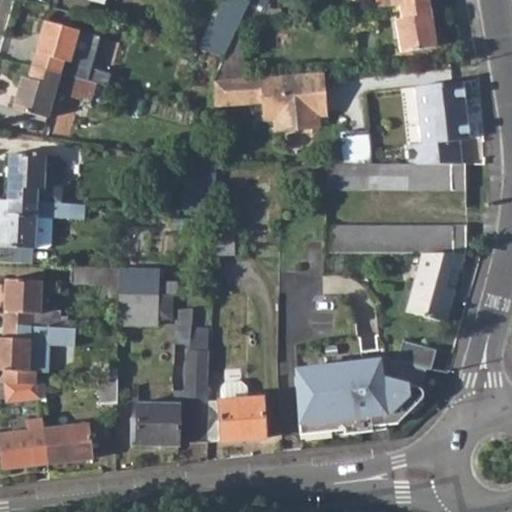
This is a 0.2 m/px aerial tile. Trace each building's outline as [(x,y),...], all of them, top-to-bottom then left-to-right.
[(195,53),(222,61),(234,36),(240,24),(248,7),(225,0),(222,0),(212,24),(209,23),(195,53)] [(250,0),(248,7),(240,24),(263,21),(272,0),(250,0)] [(427,0),(399,4),(401,15),(394,16),(399,53),(434,48),(427,0)] [(34,67),(62,76),(66,62),(72,64),(81,34),(46,24),(34,67)] [(245,36),(234,36),(222,61),(213,81),(213,85),(243,83),(245,36)] [(49,122),(57,95),(62,76),(34,67),(30,80),(23,79),(14,112),(49,122)] [(279,133),(321,128),(319,117),(322,117),(320,99),(315,99),(315,90),(324,89),(322,75),(243,83),(213,85),(215,108),(263,103),(266,121),(277,120),(279,133)] [(92,85),(62,76),(57,95),(87,104),(92,85)] [(414,88),(422,145),(407,146),(410,163),(462,163),(459,142),(468,140),(460,82),(414,88)] [(328,117),(324,89),(315,90),(315,99),(320,99),(322,117),(328,117)] [(375,163),(370,131),(340,135),(345,163),(375,163)] [(340,146),(325,148),(327,163),(342,160),(340,146)] [(16,204),(43,206),(60,206),(69,207),(71,165),(66,160),(19,157),(16,204)] [(332,163),(330,189),(470,189),(470,163),(462,163),(410,163),(375,163),(345,163),(332,163)] [(194,168),(194,192),(193,196),(192,214),(218,216),(219,169),(194,168)] [(6,248),(40,250),(40,248),(51,249),(58,245),(59,216),(60,206),(43,206),(16,204),(15,218),(8,218),(6,248)] [(59,216),(73,217),(74,207),(69,207),(60,206),(59,216)] [(92,208),(84,208),(74,207),(73,217),(83,218),(91,218),(92,208)] [(328,229),(327,254),(423,255),(464,255),(467,255),(468,229),(440,229),(328,229)] [(464,255),(423,255),(406,314),(446,325),(464,255)] [(122,269),(92,268),(69,267),(69,282),(101,283),(100,297),(121,297),(121,295),(122,283),(122,269)] [(121,295),(160,296),(161,270),(122,269),(122,283),(121,295)] [(36,329),(53,330),(53,317),(43,316),(44,282),(10,280),(8,329),(36,329)] [(121,326),(160,327),(160,319),(174,320),(174,296),(160,296),(121,295),(121,297),(121,326)] [(176,442),(208,442),(210,404),(210,387),(205,386),(209,329),(192,328),(193,307),(179,306),(176,342),(191,343),(187,394),(177,393),(177,406),(133,407),(133,417),(128,418),(128,446),(176,445),(176,442)] [(50,375),(51,349),(76,349),(77,331),(53,330),(36,329),(8,329),(8,341),(0,340),(0,385),(18,386),(37,387),(38,375),(50,375)] [(437,348),(403,340),(399,360),(428,366),(433,367),(437,348)] [(379,361),(296,370),(301,435),(398,426),(424,396),(423,387),(428,366),(399,360),(386,357),(384,360),(379,361)] [(102,406),(118,407),(119,376),(103,379),(102,406)] [(208,442),(264,440),(262,401),(249,401),(248,390),(242,383),(226,384),(220,392),(220,403),(210,404),(208,442)] [(18,386),(7,386),(6,401),(43,402),(42,387),(37,387),(18,386)] [(29,431),(0,435),(0,443),(4,470),(49,464),(46,429),(44,419),(27,422),(29,431)] [(90,423),(46,429),(49,464),(95,458),(90,423)]
